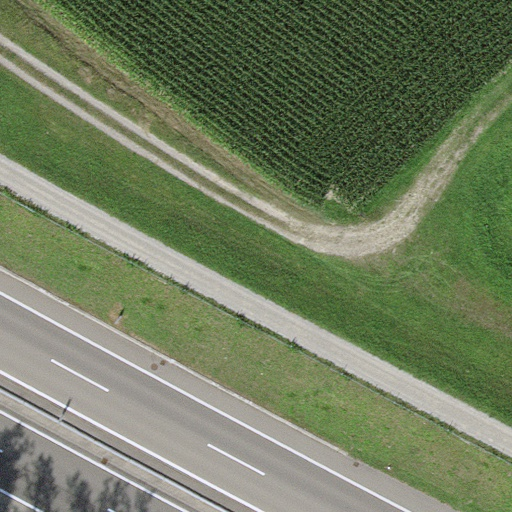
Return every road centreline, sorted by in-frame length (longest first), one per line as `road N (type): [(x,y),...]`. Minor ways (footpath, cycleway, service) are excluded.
road 1 (track): [(511,439),(0,165)]
road 2 (track): [(0,43),(270,227),(339,247),(392,227)]
road 3 (motorway): [(336,511),(0,331)]
road 4 (motorway): [(0,450),(113,511)]
